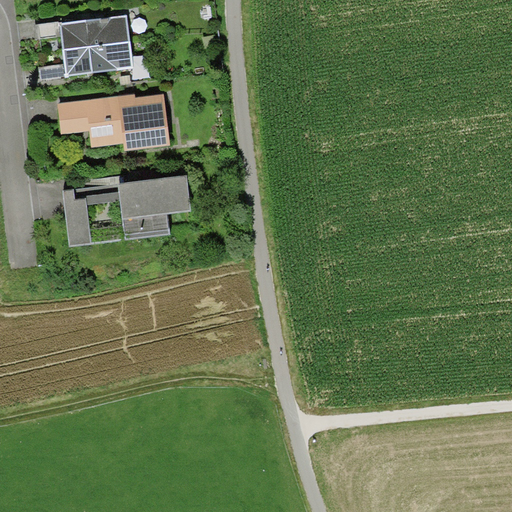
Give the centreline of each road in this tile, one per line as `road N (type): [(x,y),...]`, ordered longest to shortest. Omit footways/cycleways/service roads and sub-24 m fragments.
road 1 (track): [(237,0),(246,153),(295,423)]
road 2 (track): [(295,423),(511,404)]
road 3 (residential): [(0,84),(23,263)]
